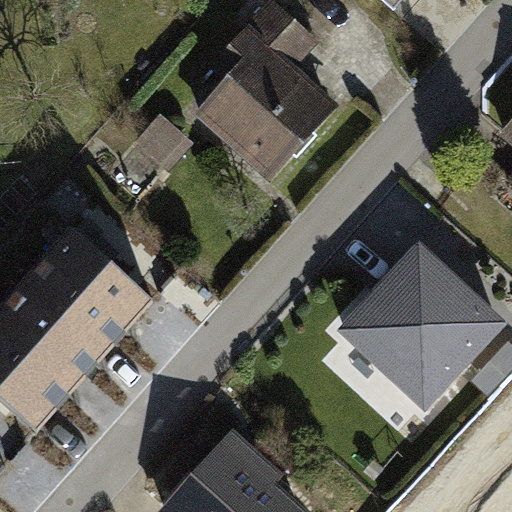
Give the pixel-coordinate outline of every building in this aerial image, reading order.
[(341,97),(250,23),(186,101),(276,175),(341,97)] [(140,144),(172,175),(200,146),(168,116),(140,144)] [(168,308),(81,227),(0,313),(0,381),(55,431),(168,308)] [(508,329),(423,251),(343,338),(428,416),(508,329)] [(298,511),(311,498),(238,436),(173,511),(298,511)] [(511,511),(511,490),(500,490),(500,511),(511,511)]
